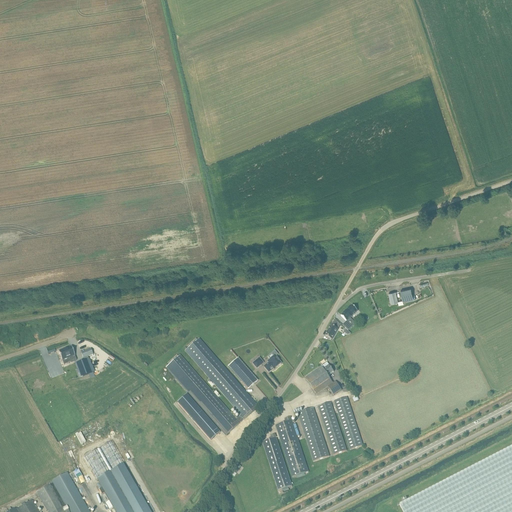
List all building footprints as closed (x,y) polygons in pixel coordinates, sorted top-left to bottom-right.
[(401,291),(402,296),(403,302),(413,300),(411,289),(401,291)] [(398,302),(396,292),(389,294),(391,304),(398,302)] [(357,311),(352,305),(341,316),(347,322),(346,322),(351,327),(353,325),(348,320),(357,311)] [(331,326),(325,336),(332,340),(338,329),(340,325),(335,319),(331,326)] [(180,355),(166,368),(178,381),(186,390),(222,432),(225,436),(259,407),(255,403),(226,369),(219,361),(214,356),(200,338),(185,351),(205,374),(235,409),(233,411),(239,417),(236,419),(231,413),(200,378),(180,355)] [(57,352),(61,361),(68,359),(69,363),(75,361),(70,347),(57,352)] [(84,358),(77,361),(82,374),(89,371),(85,361),(94,357),(91,349),(81,353),(84,358)] [(268,363),(264,367),(269,373),(271,371),(273,369),(275,367),(276,368),(281,364),(278,360),(279,360),(276,356),(278,354),(274,350),(267,357),(270,360),(267,362),(268,363)] [(228,367),(248,390),(258,381),(238,358),(228,367)] [(260,358),(258,359),(252,364),(257,369),(264,363),(260,358)] [(328,376),(334,372),(327,363),(305,378),(317,395),(328,387),(334,395),(342,390),(336,381),(333,383),(328,376)] [(212,441),(221,433),(187,394),(178,402),(212,441)] [(335,401),(349,445),(350,450),(363,446),(361,441),(347,397),(335,401)] [(319,406),(333,450),(334,455),(347,451),(331,402),(319,406)] [(298,413),(312,457),(314,461),(329,456),(314,408),(298,413)] [(291,420),(290,417),(285,419),(286,422),(275,425),(293,477),(309,472),(292,420),(291,420)] [(272,439),(262,442),(278,491),(282,490),(283,492),(289,490),(288,488),(292,487),(275,434),(271,436),(272,439)] [(111,442),(84,457),(97,479),(115,511),(150,511),(123,464),(111,442)] [(511,511),(511,446),(400,504),(403,511),(511,511)] [(81,465),(68,472),(81,493),(93,486),(81,465)] [(50,485),(37,492),(47,511),(89,511),(67,473),(49,483),(50,485)] [(16,508),(8,511),(38,511),(37,510),(32,500),(16,509),(16,508)]
